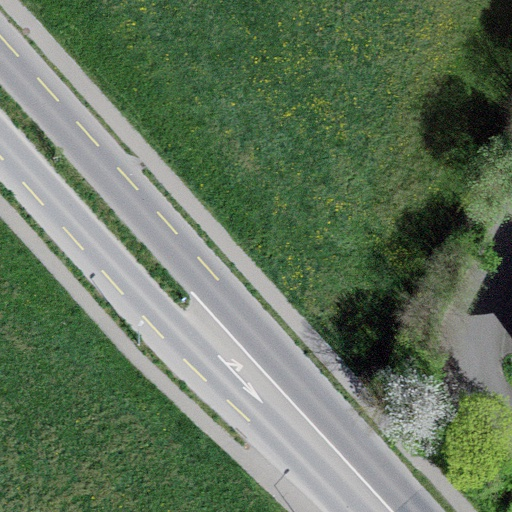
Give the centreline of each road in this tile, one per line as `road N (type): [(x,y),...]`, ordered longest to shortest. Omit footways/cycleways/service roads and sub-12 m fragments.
road 1 (primary): [(375,511),(0,100)]
road 2 (residential): [(511,428),(502,419),(479,327),(511,260)]
